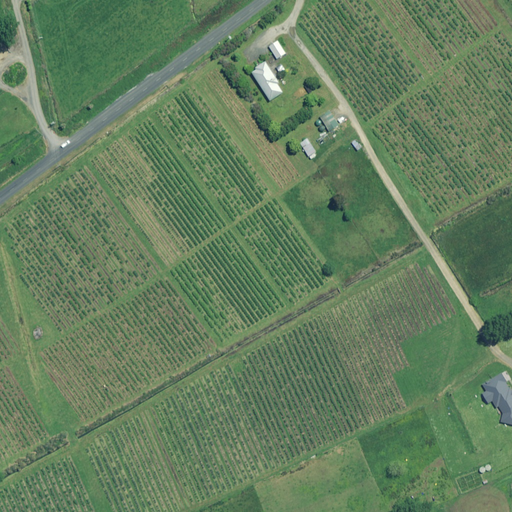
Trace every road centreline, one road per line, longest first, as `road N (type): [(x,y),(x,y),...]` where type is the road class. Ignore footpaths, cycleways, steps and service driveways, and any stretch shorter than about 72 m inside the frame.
road 1 (unclassified): [(264,0),(0,199)]
road 2 (track): [(25,0),(65,151)]
